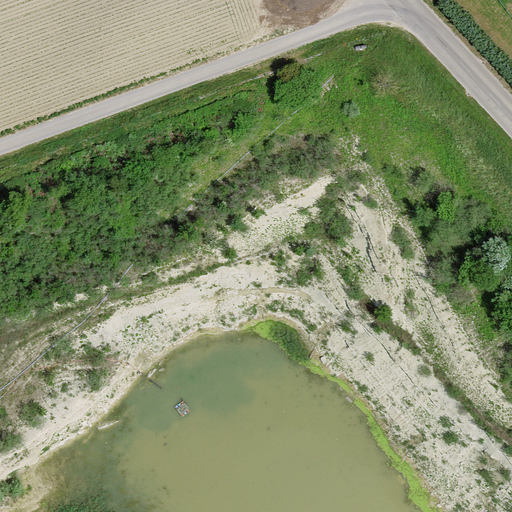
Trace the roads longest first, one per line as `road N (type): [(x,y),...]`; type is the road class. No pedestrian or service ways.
road 1 (track): [(388,0),(0,142)]
road 2 (tertiary): [(511,118),(403,0)]
